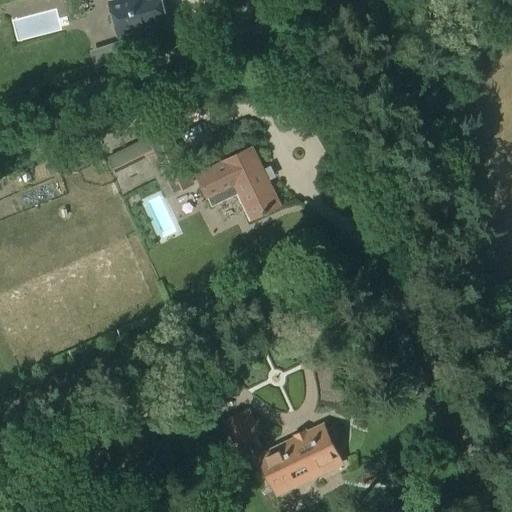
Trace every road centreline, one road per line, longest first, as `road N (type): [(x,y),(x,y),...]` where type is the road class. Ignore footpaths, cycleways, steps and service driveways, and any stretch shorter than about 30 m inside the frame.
road 1 (unclassified): [(505,511),(357,185),(269,15)]
road 2 (unclassified): [(0,123),(269,15)]
